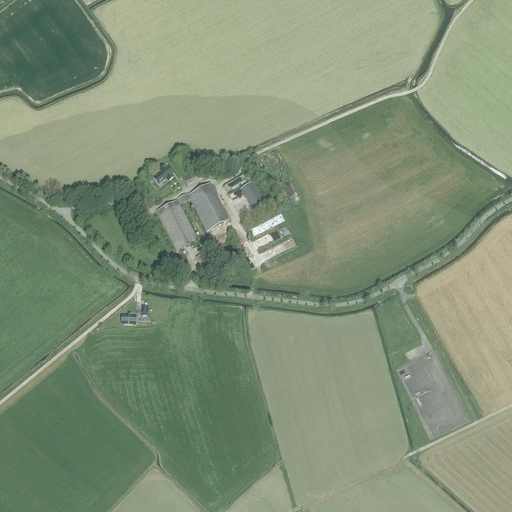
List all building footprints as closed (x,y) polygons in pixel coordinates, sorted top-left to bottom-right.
[(168,182),(174,178),(171,175),(173,174),(168,167),(167,169),(164,166),(159,170),(161,172),(153,179),(158,185),(166,179),(168,182)] [(187,186),(198,181),(195,175),(184,181),(187,186)] [(269,205),(254,181),(240,190),(255,214),(269,205)] [(156,212),(177,252),(199,241),(181,205),(190,200),(207,232),(229,221),(210,184),(188,196),(187,194),(177,200),(178,201),(156,212)] [(251,229),(254,236),(275,226),(274,224),(281,221),(281,222),(285,220),(282,214),(275,217),(276,218),(251,229)] [(289,246),(290,249),(297,246),(294,239),(282,243),(284,248),(289,246)] [(224,246),(223,247),(222,248),(222,250),(221,251),(221,252),(221,253),(222,254),(222,256),(222,257),(223,258),(224,259),(225,259),(226,260),(227,261),(228,261),(229,261),(230,262),(231,261),(233,261),(234,261),(235,260),(236,260),(237,259),(238,258),(238,257),(239,256),(239,255),(239,254),(239,252),(239,251),(239,250),(239,249),(238,248),(237,247),(237,246),(236,245),(235,244),(234,244),(232,244),(231,243),(230,243),(229,244),(228,244),(227,244),(225,245),(224,246)] [(204,254),(196,258),(205,275),(212,271),(204,254)] [(124,324),(133,324),(136,325),(136,324),(135,324),(135,316),(136,316),(131,316),(128,316),(121,315),(121,316),(123,316),(122,323),(121,323),(121,324),(124,324)]
